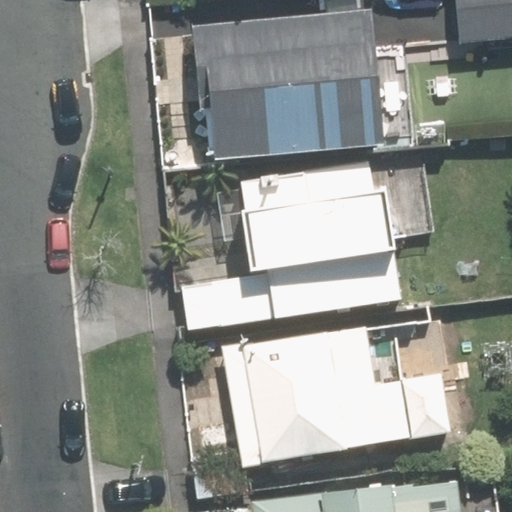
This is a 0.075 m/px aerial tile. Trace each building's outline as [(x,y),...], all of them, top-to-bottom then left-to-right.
[(511,0),(456,0),(461,40),(511,35),(511,0)] [(377,1),(193,18),(206,156),(390,138),(377,1)] [(192,326),(407,296),(387,156),(243,176),(256,272),(186,282),(192,326)] [(224,344),(245,465),(455,429),(445,368),(377,380),(367,320),(224,344)] [(464,511),(460,475),(252,501),(253,511),(464,511)]
